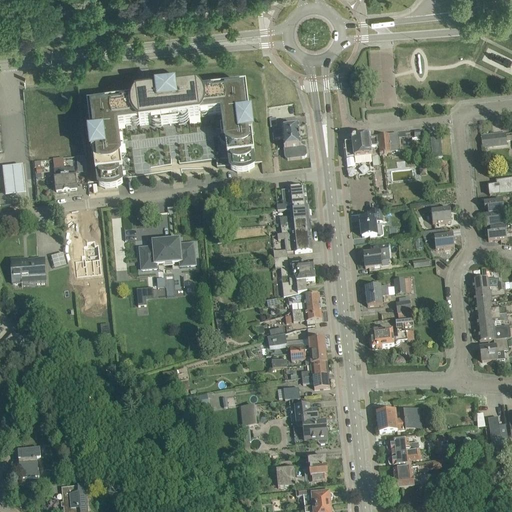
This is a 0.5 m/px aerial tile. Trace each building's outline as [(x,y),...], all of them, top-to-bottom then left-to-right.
[(114,103),(88,107),(91,136),(90,136),(92,154),(94,154),(95,163),(96,175),(98,175),(99,183),(99,187),(101,188),(102,189),(104,189),(106,190),(107,190),(109,190),(111,190),(112,190),(114,189),(116,189),(117,188),(119,188),(120,187),(122,186),(123,184),(122,180),(131,179),(128,150),(218,139),(222,168),(223,168),(227,167),(230,167),(231,167),(231,168),(232,169),(233,170),(233,171),(234,172),(236,173),(237,173),(238,174),(239,174),(241,174),(242,174),(243,174),(244,174),(246,173),(248,173),(249,172),(251,171),(252,170),(253,169),(255,168),(254,164),(253,156),(255,156),(253,144),(252,135),(254,135),(251,116),(250,116),(246,87),(220,90),(220,91),(219,91),(198,93),(197,92),(182,94),(176,94),(176,93),(167,94),(157,95),(158,97),(152,97),(136,99),(137,101),(114,103)] [(299,129),(274,132),(275,141),(282,140),(283,147),(285,155),(285,159),(288,161),(305,159),(307,157),(306,151),(304,149),(301,149),(299,129)] [(493,135),(481,137),(482,148),(507,145),(506,134),(493,135)] [(398,135),(378,137),(380,155),(400,153),(398,135)] [(345,144),(347,161),(375,158),(374,151),(377,151),(377,147),(376,143),(370,144),(370,138),(355,140),(355,139),(352,143),(345,144)] [(441,139),(430,140),(433,160),(443,159),(441,139)] [(86,166),(85,156),(76,157),(77,167),(86,166)] [(57,193),(67,192),(64,170),(63,160),(53,161),(54,171),(57,193)] [(2,196),(23,195),(21,166),(1,167),(2,196)] [(64,170),(67,192),(77,191),(75,168),(64,170)] [(511,194),(511,180),(497,183),(497,187),(489,188),(490,197),(511,194)] [(290,211),(308,209),(306,190),(288,191),(289,202),(283,203),(284,207),(277,207),(278,213),(290,212),(290,211)] [(511,213),(511,208),(504,210),(503,202),(484,204),(485,211),(486,210),(486,217),(485,217),(485,218),(505,215),(504,215),(511,213)] [(452,224),(450,210),(438,212),(438,206),(425,207),(426,214),(432,214),(433,226),(452,224)] [(280,219),(281,228),(286,227),(286,224),(310,222),(309,209),(308,209),(290,211),(290,212),(290,218),(280,219)] [(360,222),(362,239),(377,237),(375,224),(382,223),(381,213),(368,214),(369,221),(360,222)] [(485,218),(487,230),(506,228),(505,215),(485,218)] [(115,218),(116,237),(124,236),(123,218),(115,218)] [(311,232),(310,222),(286,224),(286,227),(281,228),(282,236),(311,232)] [(506,228),(487,230),(485,230),(485,237),(488,236),(488,243),(507,241),(506,232),(511,231),(511,227),(506,228)] [(225,232),(216,233),(217,245),(227,243),(225,232)] [(274,254),(275,260),(287,259),(287,254),(294,253),(294,255),(312,253),(310,233),(311,233),(311,232),(282,236),(278,237),(278,242),(285,241),(286,252),(274,254)] [(441,232),(421,234),(426,244),(430,242),(429,240),(434,240),(436,252),(455,250),(453,236),(441,237),(441,232)] [(194,246),(180,247),(180,244),(179,242),(154,244),(154,249),(140,251),(142,272),(157,270),(156,266),(181,264),(181,268),(196,267),(194,246)] [(387,246),(371,248),(372,255),(364,256),(365,270),(381,268),(380,262),(389,261),(387,246)] [(87,278),(102,277),(99,247),(84,248),(85,262),(75,263),(77,279),(87,278)] [(288,269),(287,259),(275,260),(276,271),(281,271),(282,279),(289,279),(289,285),(282,285),(284,299),(303,294),(307,294),(306,284),(315,283),(314,266),(288,269)] [(46,283),(46,278),(45,262),(25,263),(24,261),(11,262),(13,285),(23,284),(22,280),(29,279),(29,284),(46,283)] [(429,261),(413,263),(414,270),(430,267),(429,261)] [(156,279),(157,288),(165,288),(165,278),(156,279)] [(409,279),(394,281),(396,297),(411,295),(409,279)] [(499,292),(505,292),(505,285),(499,286),(499,280),(488,281),(473,283),(474,295),(499,292)] [(380,288),(366,290),(368,309),(383,307),(382,298),(389,297),(388,287),(381,288),(380,288)] [(145,290),(137,291),(138,308),(146,307),(145,290)] [(474,295),(476,307),(491,305),(490,298),(505,296),(505,294),(508,294),(508,291),(505,292),(499,292),(474,295)] [(305,311),(321,309),(319,296),(304,298),(304,297),(288,300),(290,306),(304,305),(305,311)] [(409,298),(399,300),(399,306),(397,306),(399,319),(412,317),(410,304),(409,298)] [(477,319),(507,316),(506,309),(492,311),(491,305),(476,307),(477,319)] [(321,309),(305,311),(293,312),(294,323),(306,322),(307,328),(315,327),(315,323),(322,322),(321,309)] [(215,313),(216,326),(227,325),(225,312),(215,313)] [(477,319),(478,331),(494,329),(493,324),(508,322),(507,316),(477,319)] [(413,320),(396,322),(397,329),(414,328),(413,320)] [(102,336),(110,336),(109,325),(101,326),(102,336)] [(480,344),(494,342),(495,341),(511,339),(510,330),(511,330),(511,327),(506,328),(506,327),(494,329),(478,331),(480,344)] [(373,351),(394,349),(393,333),(391,333),(390,330),(381,331),(381,334),(371,335),(373,351)] [(6,341),(15,350),(24,340),(15,332),(6,341)] [(287,346),(285,336),(267,340),(270,350),(287,346)] [(511,340),(511,339),(495,341),(494,342),(495,347),(480,349),(482,364),(505,361),(504,353),(508,353),(507,341),(511,340)] [(290,356),(326,352),(325,340),(309,342),(309,348),(305,349),(304,346),(287,347),(288,352),(290,352),(290,356)] [(327,364),(326,352),(290,356),(291,363),(306,361),(306,360),(311,359),(311,366),(327,364)] [(434,358),(433,366),(442,367),(443,359),(434,358)] [(272,362),(273,371),(288,369),(287,361),(272,362)] [(302,375),(302,380),(329,377),(327,364),(311,366),(312,374),(302,375)] [(167,386),(178,383),(176,373),(164,375),(167,386)] [(329,377),(302,380),(303,387),(314,386),(314,391),(330,390),(329,377)] [(300,400),(299,390),(284,391),(285,402),(300,400)] [(198,398),(184,400),(186,412),(200,410),(198,398)] [(447,405),(449,420),(468,417),(466,403),(447,405)] [(243,429),(257,428),(255,407),(241,409),(243,429)] [(297,426),(318,424),(316,411),(310,411),(309,407),(295,408),(297,426)] [(395,413),(377,415),(380,435),(405,431),(405,432),(422,430),(420,410),(403,412),(404,420),(396,421),(395,413)] [(476,414),(478,428),(485,427),(483,413),(476,414)] [(491,441),(493,440),(501,439),(499,427),(498,419),(488,420),(491,441)] [(318,424),(297,426),(294,426),(296,445),(304,445),(318,443),(318,445),(320,447),(326,446),(328,444),(325,423),(318,424)] [(506,426),(499,427),(501,439),(508,438),(506,426)] [(493,452),(510,450),(508,438),(501,439),(493,440),(493,452)] [(392,453),(392,456),(419,453),(419,445),(409,446),(409,442),(401,443),(391,444),(391,445),(388,446),(387,448),(387,451),(389,453),(392,453)] [(18,452),(19,462),(20,462),(22,480),(39,479),(38,469),(37,460),(41,459),(40,449),(18,452)] [(419,453),(392,456),(393,460),(390,460),(388,462),(389,466),(391,468),(393,467),(394,468),(411,466),(411,462),(420,461),(419,453)] [(328,477),(326,460),(308,462),(309,470),(304,470),(305,479),(295,480),(294,470),(277,471),(278,490),(297,488),(296,486),(305,485),(305,486),(311,485),(327,484),(326,477),(328,477)] [(448,462),(428,464),(428,472),(448,470),(448,462)] [(73,467),(75,474),(86,473),(84,465),(73,467)] [(418,487),(417,475),(416,470),(413,470),(412,470),(394,472),(395,481),(394,481),(395,490),(415,488),(414,488),(418,487)] [(88,511),(86,487),(72,488),(62,490),(63,511),(88,511)] [(303,499),(304,510),(331,508),(330,502),(331,502),(332,500),(332,497),(330,496),(329,495),(315,496),(314,490),(296,492),(297,499),(303,499)]
